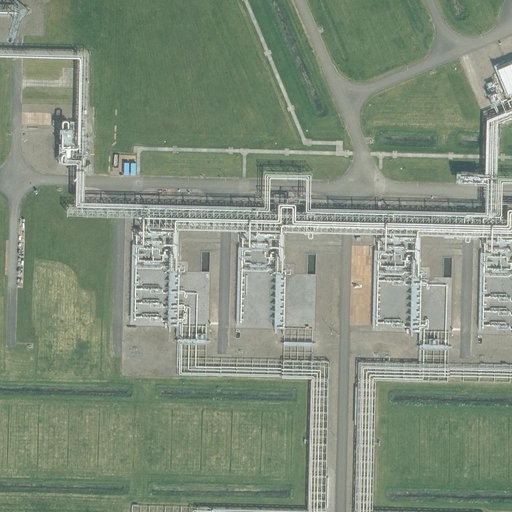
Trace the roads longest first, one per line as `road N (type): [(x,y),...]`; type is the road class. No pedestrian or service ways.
road 1 (unknown): [(16,36),(19,181),(9,349)]
road 2 (unknown): [(222,355),(226,185)]
